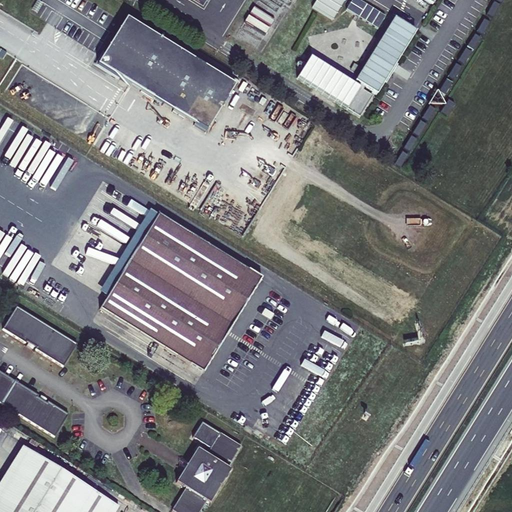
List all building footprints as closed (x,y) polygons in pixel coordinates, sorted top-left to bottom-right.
[(257,0),(236,38),(257,50),(272,23),(279,27),(294,0),(257,0)] [(347,3),(342,11),(373,30),(379,22),(347,3)] [(355,83),(376,96),(415,32),(394,19),(355,83)] [(98,65),(206,132),(233,87),(125,21),(109,48),(98,65)] [(312,40),(314,49),(359,39),(356,29),(312,40)] [(297,80),(359,119),(372,98),(310,59),(297,80)] [(99,293),(107,298),(157,216),(149,211),(115,266),(99,293)] [(99,310),(203,373),(261,279),(157,216),(107,298),(99,310)] [(35,350),(63,367),(77,345),(16,308),(2,330),(25,344),(27,342),(32,346),(36,348),(35,350)] [(0,403),(54,437),(68,415),(48,403),(46,404),(37,398),(38,396),(0,372),(0,403)] [(233,472),(246,451),(191,416),(177,438),(194,448),(198,442),(217,453),(212,460),(203,454),(195,467),(190,474),(182,487),(192,493),(189,497),(164,481),(153,499),(174,511),(208,511),(212,506),(215,507),(236,474),(233,472)] [(105,511),(124,511),(125,511),(28,452),(24,458),(20,465),(28,469),(1,511),(85,511),(91,503),(105,511)] [(188,468),(186,471),(190,474),(195,467),(190,464),(188,468)] [(0,497),(0,511),(1,511),(28,469),(20,465),(0,497)] [(105,511),(91,503),(85,511),(105,511)]
